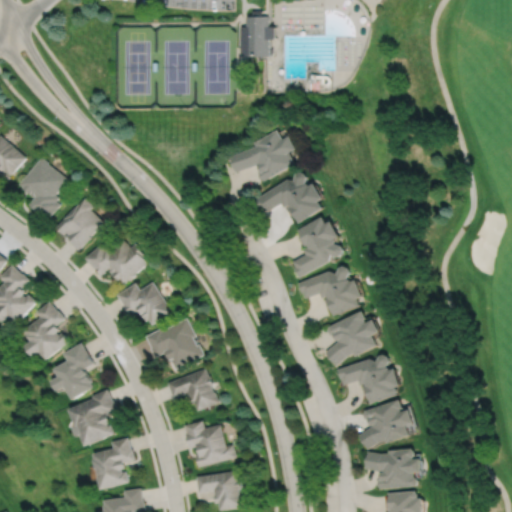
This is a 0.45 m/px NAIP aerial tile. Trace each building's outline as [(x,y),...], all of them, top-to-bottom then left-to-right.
[(272,15),(272,25),(278,25),(278,41),(272,41),(272,56),(265,55),(243,55),(243,28),(250,28),(250,15),(254,15),(265,15),(272,15)] [(258,163),(261,169),(260,170),(261,172),(260,174),(262,177),(264,177),(265,179),(297,161),(296,158),(301,155),(296,146),(298,145),(291,133),(284,137),(279,128),(255,141),(257,144),(251,147),(231,154),(237,170),(258,163)] [(0,167),(2,169),(4,168),(10,174),(27,155),(1,133),(0,134),(0,167)] [(41,155),(19,182),(30,190),(35,195),(29,203),(48,218),(61,202),(56,199),(58,196),(55,193),(67,177),(47,161),(48,160),(41,155)] [(288,177),(253,199),(259,208),(261,207),(264,213),(282,201),(285,206),(290,203),(291,204),(289,206),(294,213),(295,213),(300,221),(324,206),(319,199),(324,196),(315,180),(309,184),(309,182),(306,181),(308,174),(305,171),(300,170),(297,172),(295,179),(288,177)] [(85,196),(78,202),(64,216),(65,217),(57,225),(66,232),(68,230),(69,231),(66,235),(79,248),(91,235),(91,234),(104,220),(91,207),(93,204),(85,196)] [(337,239),(336,237),(341,234),(332,218),(327,221),(324,214),(298,228),(303,236),(302,237),(306,244),(308,243),(310,246),(305,248),(307,253),(294,260),(297,266),(295,266),(300,276),(330,260),(332,253),(339,254),(343,253),(345,247),(343,243),(336,242),(337,239)] [(102,243),(87,256),(103,274),(110,268),(120,279),(121,278),(124,283),(131,277),(132,278),(138,272),(137,271),(149,260),(145,255),(147,253),(136,241),(131,245),(124,237),(112,247),(109,244),(106,247),(102,243)] [(0,270),(9,258),(0,250),(0,270)] [(14,263),(2,275),(7,280),(0,287),(0,303),(1,304),(0,305),(0,314),(6,320),(11,315),(18,321),(39,300),(30,292),(28,295),(25,293),(28,290),(24,286),(32,278),(25,271),(24,272),(14,263)] [(331,269),(299,281),(303,291),(305,291),(307,297),(321,291),(323,296),(328,294),(329,296),(326,297),(330,306),(331,305),(334,314),(361,304),(358,296),(363,294),(357,278),(351,280),(350,278),(348,277),(351,270),(349,266),(344,264),(340,266),(337,272),(331,269)] [(136,281),(118,292),(125,303),(132,313),(141,307),(143,312),(142,312),(147,320),(150,318),(154,323),(174,310),(154,279),(141,288),(136,281)] [(52,299),(39,310),(43,315),(27,329),(30,333),(29,334),(34,339),(27,344),(36,355),(42,351),(49,358),(72,340),(64,331),(62,333),(60,331),(63,328),(60,324),(68,317),(61,309),(60,310),(52,299)] [(348,355),(355,351),(356,354),(378,344),(373,334),(380,330),(374,318),(367,322),(365,318),(367,317),(363,309),(329,325),(330,327),(329,329),(330,333),(333,334),(334,335),(335,334),(338,339),(339,339),(339,340),(338,340),(326,351),(338,364),(348,355)] [(162,326),(147,334),(153,346),(152,346),(157,355),(166,350),(171,358),(172,358),(177,367),(204,353),(198,343),(196,344),(192,336),(195,335),(186,317),(163,329),(162,326)] [(85,341),(67,352),(71,359),(57,367),(62,375),(54,380),(60,390),(68,385),(75,398),(97,385),(94,381),(96,380),(88,367),(97,362),(85,341)] [(371,357),(338,368),(342,378),(343,377),(345,383),(360,379),(361,384),(367,382),(367,384),(365,385),(368,393),(369,393),(372,402),(399,394),(398,391),(399,390),(398,387),(396,386),(402,384),(396,367),(391,369),(390,366),(388,365),(391,359),(389,355),(384,353),(380,354),(377,360),(371,357)] [(205,367),(169,381),(175,396),(188,391),(189,395),(188,395),(192,404),(195,403),(197,410),(219,401),(215,391),(214,391),(211,385),(213,384),(210,375),(209,375),(205,367)] [(110,388),(95,394),(96,397),(71,408),(79,426),(76,428),(79,437),(84,435),(88,445),(118,432),(114,423),(111,424),(111,423),(114,421),(111,413),(121,408),(117,399),(115,399),(110,388)] [(380,441),(387,439),(388,442),(411,435),(408,424),(415,422),(411,409),(404,411),(402,408),(404,407),(401,398),(366,409),(366,411),(365,414),(366,417),(369,419),(370,419),(372,425),(373,424),(374,425),(373,425),(360,433),(370,448),(380,441)] [(186,424),(188,432),(186,433),(190,448),(198,446),(200,454),(196,455),(199,466),(237,456),(233,443),(227,445),(221,422),(205,427),(203,419),(186,424)] [(131,436),(114,440),(116,447),(96,453),(97,458),(96,458),(99,468),(100,468),(103,477),(101,477),(104,489),(133,481),(130,470),(126,471),(125,468),(129,467),(128,461),(138,458),(135,448),(134,448),(131,436)] [(383,453),(391,452),(390,450),(415,448),(416,450),(417,454),(415,456),(415,459),(423,458),(424,471),(416,472),(416,477),(418,476),(420,479),(420,483),(418,485),(382,488),(382,487),(380,485),(379,481),(381,479),(381,477),(382,477),(382,472),(383,472),(383,470),(367,467),(369,450),(383,453)] [(197,476),(200,492),(215,490),(215,493),(214,494),(216,503),(219,502),(220,510),(243,506),(241,495),(240,495),(239,488),(241,488),(239,478),(238,478),(237,469),(197,476)] [(144,487),(128,489),(129,496),(108,499),(109,505),(107,505),(108,511),(138,511),(148,510),(147,500),(146,500),(144,487)] [(425,511),(424,498),(418,498),(420,497),(419,493),(418,492),(418,490),(390,492),(390,501),(389,502),(390,510),(392,510),(392,511),(425,511)]
